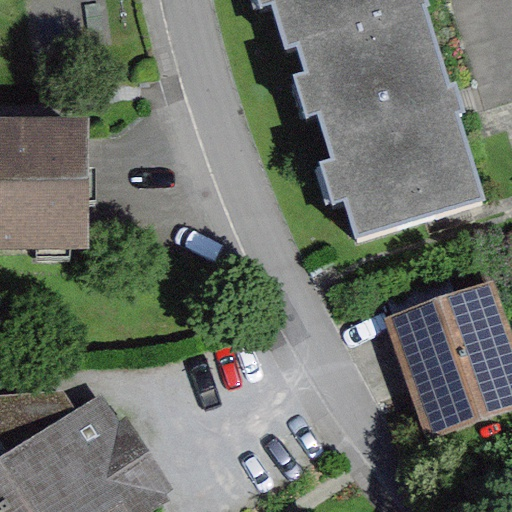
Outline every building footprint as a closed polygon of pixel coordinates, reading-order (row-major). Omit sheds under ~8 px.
[(34,0),(36,56),(108,53),(105,0),(34,0)] [(287,55),(299,51),(424,13),(426,12),(422,0),(277,0),(281,8),(274,11),(287,55)] [(483,206),(424,13),(299,51),(308,81),(314,80),(326,118),(320,120),(335,168),(340,166),(352,205),(346,206),(358,244),(483,206)] [(0,248),(81,249),(82,135),(0,134),(0,248)] [(509,399),(475,303),(409,326),(442,421),(509,399)] [(145,511),(157,505),(152,497),(155,495),(115,434),(112,436),(95,410),(78,421),(66,402),(21,430),(1,399),(0,399),(0,511),(145,511)] [(334,511),(316,487),(282,511),(334,511)]
